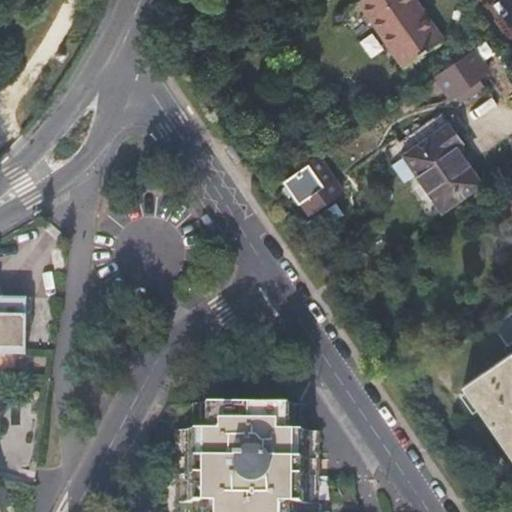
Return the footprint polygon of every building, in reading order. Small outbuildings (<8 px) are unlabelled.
[(416,0),(363,0),(406,62),(442,37),(416,0)] [(370,33),(358,41),(367,56),(380,47),(370,33)] [(445,104),(490,78),(473,48),(428,74),(445,104)] [(444,108),(388,146),(396,158),(407,151),(444,206),(482,180),(457,143),(465,138),(444,108)] [(273,182),(290,208),(300,201),(308,214),(342,193),(317,154),(273,182)] [(0,293),(0,344),(25,345),(26,294),(0,293)] [(511,304),(490,320),(506,343),(511,338),(511,304)] [(511,350),(511,349),(462,383),(511,452),(511,350)] [(322,511),(322,507),(317,507),(317,502),(322,502),(322,474),(286,473),(286,458),(293,459),(294,429),(305,430),(305,402),(200,402),(200,422),(206,422),(206,428),(200,428),(197,427),(197,454),(182,454),(181,500),(187,500),(187,505),(181,505),(181,511),(322,511)] [(182,427),(182,454),(197,454),(197,427),(182,427)] [(323,430),(305,430),(294,429),(293,459),(286,458),(286,473),(322,474),(323,430)]
